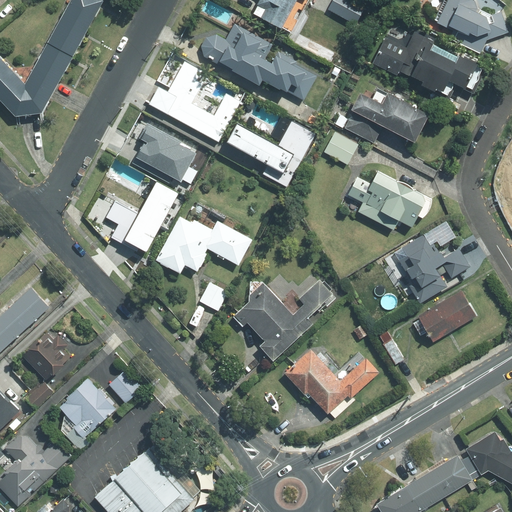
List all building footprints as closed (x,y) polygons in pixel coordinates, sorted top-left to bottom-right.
[(72,0),(27,85),(0,55),(0,92),(19,114),(47,111),(106,0),(72,0)] [(260,0),(256,10),(286,26),(299,0),(260,0)] [(365,0),(332,0),(329,8),(357,22),(368,1),(365,0)] [(477,0),(448,0),(438,21),(457,37),(483,50),(488,39),(508,30),(502,11),(494,13),(479,6),(477,0)] [(203,43),(205,53),(263,83),(266,77),(305,99),(318,75),(278,53),(274,60),(267,57),(274,43),(236,22),(227,39),(219,33),(208,35),(203,43)] [(415,30),(407,47),(386,37),(376,58),(451,94),(457,81),(468,86),(479,62),(464,55),(464,54),(415,30)] [(198,69),(184,62),(168,91),(158,86),(149,104),(220,142),(242,101),(225,93),(214,114),(192,103),(202,84),(193,79),(198,69)] [(433,112),(390,91),(385,101),(364,90),(345,126),(376,141),(386,123),(419,139),(433,112)] [(287,188),(317,133),(292,120),(278,145),(237,123),(227,141),(268,164),(262,174),(287,188)] [(195,153),(145,126),(139,138),(145,141),(137,156),(181,180),(195,153)] [(359,142),(336,130),(325,151),(348,163),(359,142)] [(364,200),(359,210),(396,228),(401,219),(414,226),(430,194),(380,170),(374,182),(360,175),(351,193),(364,200)] [(138,252),(139,249),(146,253),(179,194),(157,181),(154,187),(153,187),(152,186),(151,185),(150,185),(149,185),(148,185),(147,186),(147,187),(146,188),(147,189),(147,190),(148,190),(149,191),(150,191),(151,191),(139,214),(115,201),(107,216),(120,224),(112,238),(118,241),(125,244),(129,247),(138,252)] [(194,222),(182,215),(159,259),(183,271),(187,263),(197,268),(208,247),(240,264),(254,238),(219,220),(214,228),(196,219),(194,222)] [(428,233),(398,252),(414,277),(409,280),(421,298),(472,266),(460,247),(444,257),(428,233)] [(301,297),(305,302),(294,312),(265,281),(252,293),(251,299),(239,310),(268,340),(262,344),(276,358),(315,322),(309,316),(334,293),(321,278),(301,297)] [(229,290),(210,281),(201,300),(219,309),(229,290)] [(0,353),(52,307),(33,286),(0,315),(0,353)] [(465,287),(420,314),(436,341),(481,314),(465,287)] [(390,330),(381,335),(396,363),(405,358),(390,330)] [(82,365),(49,332),(24,356),(47,379),(28,397),(39,408),(82,365)] [(368,356),(343,379),(313,347),(291,368),(332,412),(351,395),(353,397),(381,370),(368,356)] [(128,367),(110,383),(127,402),(145,386),(128,367)] [(122,410),(90,376),(64,401),(71,408),(63,433),(80,450),(122,410)] [(0,428),(20,411),(0,388),(0,428)] [(511,448),(496,429),(467,446),(481,471),(490,468),(511,480),(511,448)] [(2,481),(20,501),(70,455),(56,440),(44,450),(31,436),(20,435),(7,447),(22,462),(2,481)] [(155,446),(97,495),(112,511),(181,511),(199,498),(155,446)] [(458,452),(378,500),(384,511),(414,511),(473,477),(458,452)] [(73,504),(66,497),(48,511),(70,511),(72,511),(73,504)] [(10,511),(0,500),(0,511),(10,511)]
